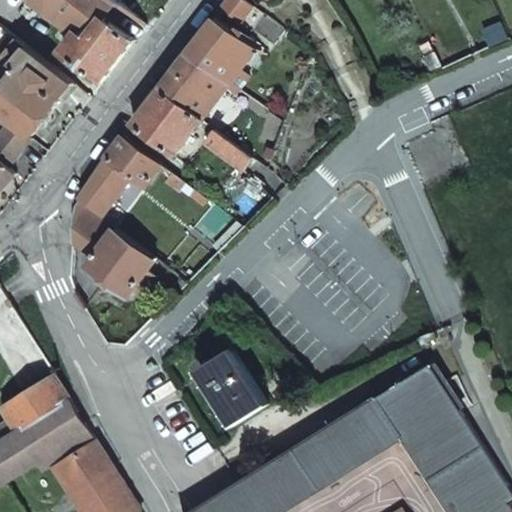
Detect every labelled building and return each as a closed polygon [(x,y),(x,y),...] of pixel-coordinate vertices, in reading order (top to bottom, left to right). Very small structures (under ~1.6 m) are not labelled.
[(116,0),(37,0),(79,32),(80,30),(89,36),(105,16),(106,17),(117,2),(118,2),(116,0)] [(253,2),(250,0),(228,0),(224,7),(240,20),(253,2)] [(254,54),(258,48),(253,43),(256,38),(252,35),(248,39),(217,15),(162,86),(204,118),(230,85),(239,73),(245,66),(254,54)] [(65,50),(104,81),(130,48),(136,40),(106,17),(105,16),(89,36),(80,30),(79,32),(76,35),(65,50)] [(504,42),(511,39),(507,30),(500,33),(504,42)] [(65,50),(76,35),(73,33),(62,47),(65,50)] [(12,122),(32,137),(76,82),(45,58),(18,36),(0,59),(0,112),(12,121),(12,122)] [(239,73),(230,85),(238,92),(247,80),(239,73)] [(199,125),(204,118),(162,86),(134,123),(164,146),(161,150),(165,154),(169,150),(176,155),(199,125)] [(10,167),(33,138),(32,137),(12,122),(12,121),(0,134),(0,137),(4,141),(0,144),(0,190),(17,173),(10,167)] [(211,135),(206,140),(244,169),(254,156),(217,128),(211,135)] [(163,165),(164,163),(126,134),(110,157),(147,185),(160,168),(164,172),(167,168),(163,165)] [(110,157),(81,198),(117,226),(147,185),(110,157)] [(166,179),(181,190),(189,194),(202,204),(207,198),(194,188),(186,183),(171,171),(166,179)] [(150,269),(159,258),(117,226),(81,198),(76,205),(73,239),(73,240),(95,257),(89,264),(130,294),(136,286),(150,269)] [(150,269),(136,286),(145,293),(159,275),(150,269)] [(236,422),(269,401),(234,347),(202,368),(236,422)] [(433,362),(312,438),(239,484),(195,511),(280,511),(359,462),(403,435),(424,470),(451,511),(511,511),(511,487),(491,455),(433,362)] [(5,440),(73,398),(57,374),(4,407),(12,420),(0,426),(0,433),(4,439),(5,440)] [(0,441),(0,486),(7,482),(43,460),(47,467),(55,462),(86,511),(139,511),(142,510),(73,398),(5,440),(4,439),(0,441)]
